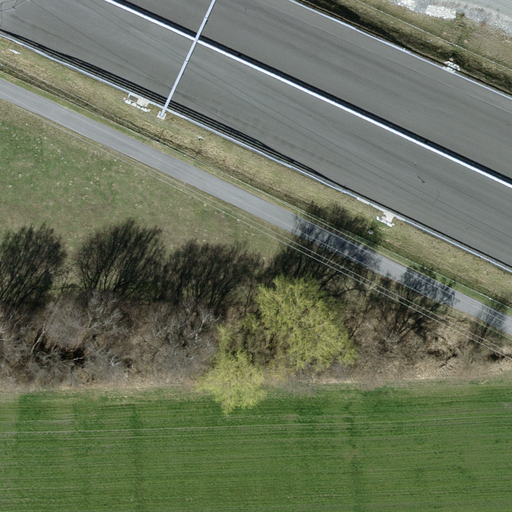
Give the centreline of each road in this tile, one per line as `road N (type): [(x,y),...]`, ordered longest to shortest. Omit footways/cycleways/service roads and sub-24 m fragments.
road 1 (unclassified): [(0,86),(511,325)]
road 2 (motorway): [(0,0),(511,233)]
road 3 (motorway): [(511,155),(170,0)]
